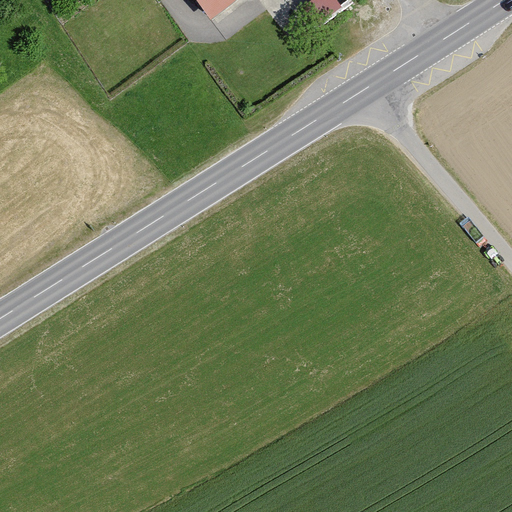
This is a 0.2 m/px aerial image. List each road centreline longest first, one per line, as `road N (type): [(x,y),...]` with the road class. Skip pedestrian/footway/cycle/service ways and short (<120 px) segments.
road 1 (secondary): [(0,321),(366,88)]
road 2 (unclassified): [(511,265),(366,88)]
road 3 (secondary): [(366,88),(503,0)]
